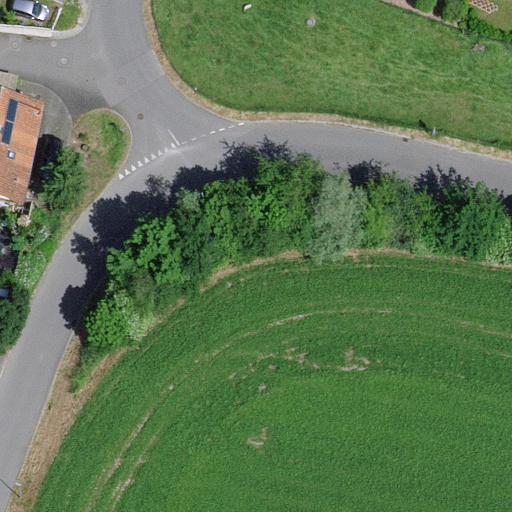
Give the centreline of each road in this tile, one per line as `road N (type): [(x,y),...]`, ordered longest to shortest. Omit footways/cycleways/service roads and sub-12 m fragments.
road 1 (unclassified): [(0,449),(68,281),(120,217),(194,170)]
road 2 (unclassified): [(194,170),(258,153),(348,155),(511,188)]
road 3 (residential): [(113,0),(131,67),(194,170)]
